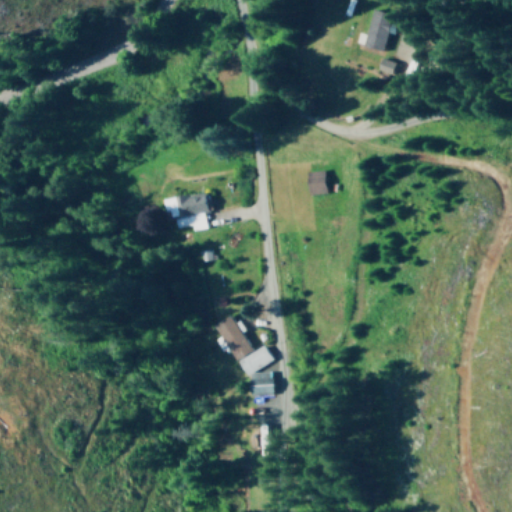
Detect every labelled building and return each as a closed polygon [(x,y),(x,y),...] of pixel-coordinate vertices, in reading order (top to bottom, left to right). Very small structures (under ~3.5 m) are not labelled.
[(364,32),(357,30),(354,43),(385,50),(391,27),(384,25),(387,12),(370,8),(364,32)] [(390,72),(393,59),(379,56),(376,68),(390,72)] [(303,171),(305,193),(323,191),(321,169),(303,171)] [(176,226),(190,224),(191,229),(204,227),(202,210),(205,209),(202,191),(162,197),(166,218),(174,217),(176,226)] [(235,320),(231,323),(227,315),(212,323),(231,360),(250,350),(235,320)] [(270,359),(261,344),(234,360),(242,374),(246,374),(246,395),(269,395),(268,371),(270,359)]
